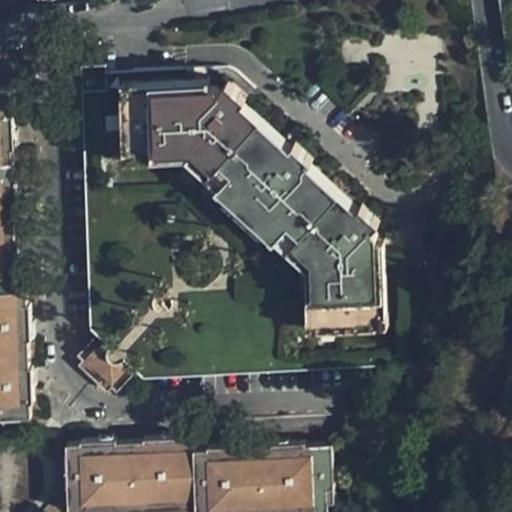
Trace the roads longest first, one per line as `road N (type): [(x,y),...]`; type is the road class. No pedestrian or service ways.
road 1 (residential): [(131,14),(133,55),(238,55),(393,197),(414,201)]
road 2 (residential): [(511,150),(485,0)]
road 3 (residential): [(131,14),(0,31)]
